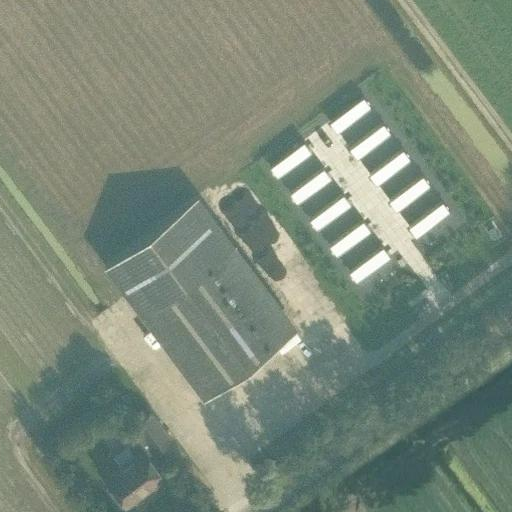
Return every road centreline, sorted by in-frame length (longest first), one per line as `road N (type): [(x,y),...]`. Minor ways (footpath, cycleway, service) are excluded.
road 1 (track): [(0,203),(186,434),(190,468),(207,491),(511,251)]
road 2 (unclassified): [(251,511),(511,322)]
road 3 (track): [(511,148),(399,0)]
